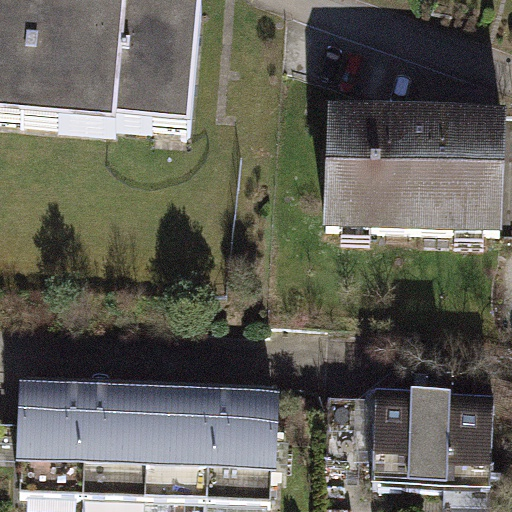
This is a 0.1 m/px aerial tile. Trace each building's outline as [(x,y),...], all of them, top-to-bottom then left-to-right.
[(0,131),(19,133),(31,13),(0,10),(0,131)] [(124,22),(31,13),(19,133),(113,142),(114,134),(186,141),(197,23),(125,16),(124,22)] [(510,132),(332,125),(327,251),(505,257),(510,132)] [(24,502),(89,504),(93,403),(28,401),(24,502)] [(89,504),(150,506),(154,406),(93,403),(89,504)] [(150,506),(211,508),(215,408),(154,406),(150,506)] [(211,508),(276,511),(279,411),(215,408),(211,508)] [(350,496),(511,501),(511,415),(353,410),(350,496)]
